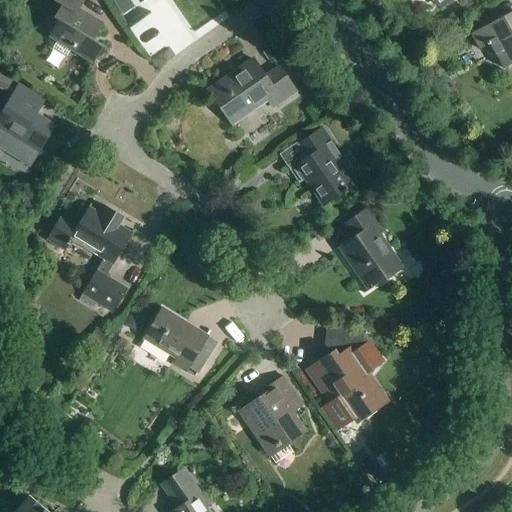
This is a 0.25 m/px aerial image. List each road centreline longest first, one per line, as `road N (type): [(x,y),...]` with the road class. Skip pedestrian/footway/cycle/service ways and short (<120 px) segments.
road 1 (residential): [(271,0),(173,71),(130,129),(129,145),(224,230),(263,310)]
road 2 (unclassified): [(411,511),(473,469),(498,428),(506,206)]
road 3 (tertiary): [(320,0),(452,176),(506,206)]
